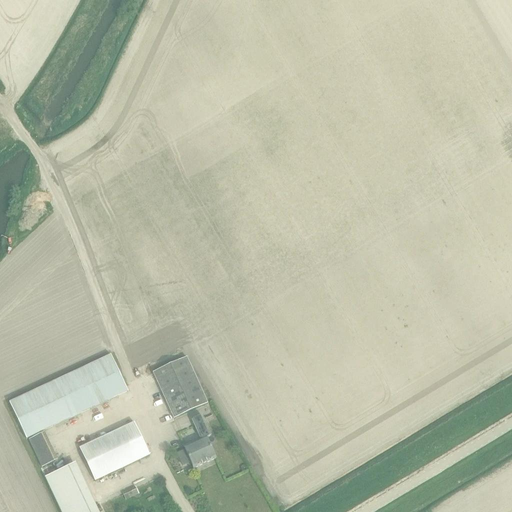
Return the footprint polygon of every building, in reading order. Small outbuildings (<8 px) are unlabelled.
[(9,403),(26,440),(119,396),(128,392),(111,356),(9,403)] [(207,404),(186,358),(153,373),(174,419),(207,404)] [(200,440),(183,447),(185,451),(178,454),(183,465),(190,462),(193,469),(216,459),(206,438),(211,436),(202,416),(191,421),(200,440)] [(132,423),(80,447),(94,478),(146,454),(132,423)] [(44,433),(30,439),(43,467),(57,460),(44,433)] [(122,493),(126,501),(139,494),(135,487),(122,493)]
